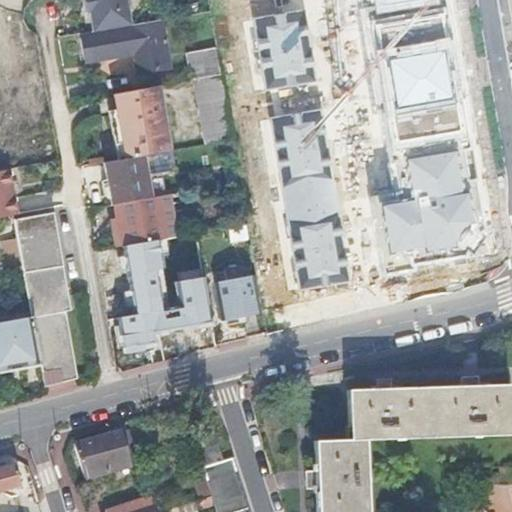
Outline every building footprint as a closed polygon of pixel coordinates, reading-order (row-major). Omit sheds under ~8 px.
[(90,31),(127,25),(123,0),(82,0),(85,12),(87,12),(90,31)] [(254,0),(302,291),(352,283),(305,0),(254,0)] [(362,0),(393,190),(369,194),(382,273),(480,258),(493,245),(453,0),(362,0)] [(166,71),(157,20),(127,25),(128,30),(78,39),(82,60),(130,51),(135,77),(166,71)] [(203,44),(209,21),(199,23),(203,44)] [(194,80),(218,76),(214,51),(187,55),(192,80),(194,80)] [(206,145),(229,141),(218,76),(194,80),(206,145)] [(156,87),(112,95),(116,111),(108,112),(117,160),(164,152),(168,152),(159,103),(156,87)] [(112,204),(149,198),(145,174),(168,170),(164,152),(117,160),(103,163),(106,181),(107,187),(110,205),(112,204)] [(0,218),(18,216),(10,169),(0,170),(0,218)] [(176,236),(169,195),(156,197),(164,238),(176,236)] [(164,238),(156,197),(149,198),(112,204),(120,245),(121,245),(164,238)] [(52,213),(11,220),(15,241),(21,273),(29,317),(30,317),(39,365),(38,365),(42,388),(74,379),(62,312),(69,311),(60,267),(62,267),(52,213)] [(230,242),(247,239),(244,223),(227,227),(230,242)] [(0,245),(6,275),(21,273),(15,241),(0,243),(0,245)] [(258,314),(252,277),(214,283),(220,320),(258,314)] [(29,317),(0,321),(0,372),(38,365),(39,365),(30,317),(29,317)] [(511,436),(510,387),(348,390),(350,440),(315,441),(316,511),(366,511),(365,440),(511,436)] [(195,449),(215,443),(209,426),(190,432),(195,449)] [(128,465),(120,430),(73,444),(82,478),(128,465)] [(215,443),(195,449),(200,466),(220,460),(215,443)] [(220,460),(200,466),(209,495),(215,511),(246,511),(229,457),(220,460)] [(12,463),(0,466),(0,489),(18,484),(12,463)] [(142,498),(146,511),(155,511),(159,511),(154,494),(142,498)] [(105,511),(145,511),(141,498),(105,509),(105,511)]
